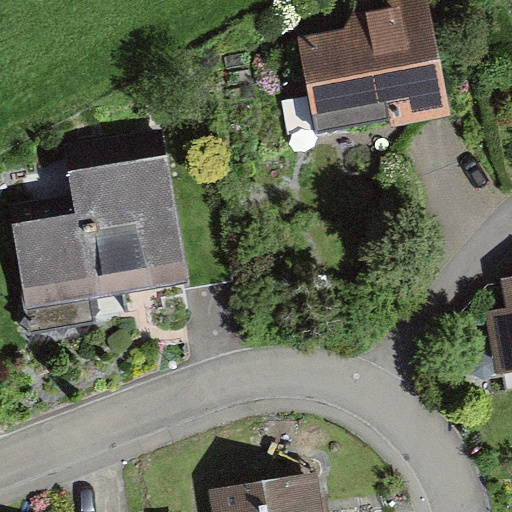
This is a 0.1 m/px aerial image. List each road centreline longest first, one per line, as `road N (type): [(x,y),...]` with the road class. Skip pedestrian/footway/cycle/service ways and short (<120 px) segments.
road 1 (residential): [(363,390),(281,371),(170,389),(0,460)]
road 2 (residential): [(511,212),(428,291),(363,390)]
road 3 (residential): [(446,511),(438,469),(363,390)]
